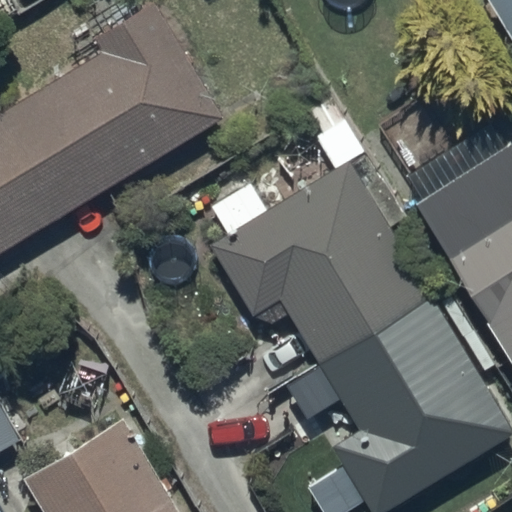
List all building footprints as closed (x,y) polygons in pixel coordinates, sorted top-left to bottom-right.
[(0,246),(222,114),(153,0),(147,0),(140,5),(136,0),(84,0),(94,15),(64,33),(81,60),(0,107),(0,246)] [(511,0),(492,0),(511,34),(511,0)] [(331,443),(372,509),(511,423),(388,222),(404,211),(329,89),(308,102),(324,127),(314,133),(334,165),(265,208),(247,179),(208,203),(226,233),(210,243),(260,322),(285,307),(358,426),(331,443)] [(420,189),(416,191),(511,349),(511,134),(511,132),(506,135),(492,111),(405,164),(420,189)] [(0,403),(0,441),(15,434),(0,403)] [(181,511),(122,412),(24,471),(48,511),(181,511)]
